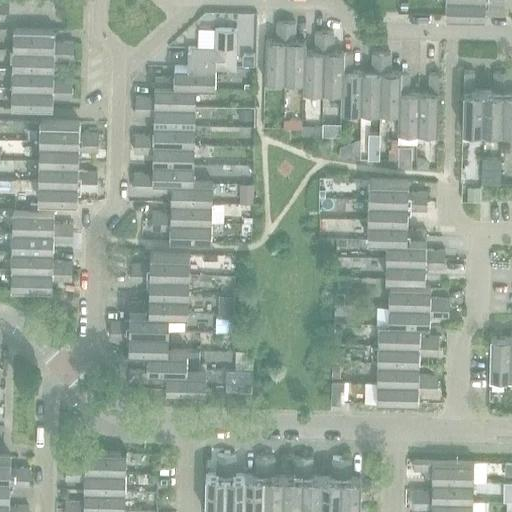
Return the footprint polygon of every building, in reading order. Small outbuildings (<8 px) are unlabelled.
[(504,3),(504,0),(446,0),(446,12),(485,13),(485,2),(504,3)] [(285,80),(286,19),(278,19),(277,39),(265,38),(264,79),(285,80)] [(305,49),(306,49),(306,39),(295,39),(295,20),(286,19),(285,80),(303,80),(304,80),(305,49)] [(13,47),(73,49),(74,40),(54,39),(55,28),(14,27),(13,47)] [(216,66),(215,67),(236,68),(236,28),(215,27),(215,46),(188,46),(187,65),(187,66),(216,66)] [(323,90),(324,30),(316,30),(315,49),(306,49),(305,49),(304,80),(303,80),(303,90),(323,90)] [(342,91),(343,50),(333,49),(333,30),(324,30),(323,90),(341,91),(342,91)] [(73,58),(73,49),(13,47),(13,66),(54,67),(54,57),(73,58)] [(361,110),(362,69),(351,69),(352,50),(343,50),(342,91),(341,91),(341,110),(361,110)] [(380,111),(381,51),(373,50),(372,70),(362,69),(361,110),(380,111)] [(399,111),(400,70),(390,70),(390,51),(381,51),(380,111),(398,111),(399,111)] [(187,66),(187,65),(175,64),(174,76),(155,75),(155,84),(196,85),(196,86),(215,87),(215,67),(216,66),(187,66)] [(53,78),(54,67),(13,66),(12,86),(72,87),(73,78),(53,78)] [(482,128),(484,89),(473,88),(474,69),(464,69),(462,127),(482,128)] [(418,131),(419,90),(408,90),(409,71),(400,70),(399,111),(398,111),(398,131),(418,131)] [(501,128),(503,70),(494,70),(494,89),(484,89),(482,128),(501,128)] [(511,89),(511,70),(503,70),(501,128),(511,128),(511,89)] [(419,90),(418,131),(438,132),(439,71),(430,71),(429,90),(419,90)] [(195,104),(196,86),(196,85),(155,84),(155,95),(135,94),(135,103),(195,104)] [(72,96),(72,87),(12,86),(12,106),(53,107),(53,96),(72,96)] [(195,124),(195,104),(135,103),(135,112),(154,112),(154,123),(195,124)] [(40,139),(98,140),(98,132),(79,131),(80,120),(40,119),(40,139)] [(194,143),(195,124),(154,123),(154,133),(134,132),(134,141),(194,143)] [(98,149),(98,140),(40,139),(39,158),(79,159),(79,149),(98,149)] [(194,162),(194,143),(134,141),(134,150),(153,151),(153,161),(194,162)] [(496,180),(497,154),(482,154),(481,180),(496,180)] [(78,169),(79,159),(39,158),(39,177),(97,179),(98,170),(78,169)] [(193,181),(193,180),(194,162),(153,161),(153,171),(133,171),(133,189),(153,189),(153,180),(193,181)] [(97,188),(97,179),(39,177),(38,197),(78,198),(78,187),(97,188)] [(369,198),(427,199),(427,190),(408,190),(408,178),(369,177),(369,198)] [(171,200),(212,201),(213,181),(193,180),(193,181),(153,180),(153,189),(171,190),(171,200)] [(427,208),(427,199),(369,198),(368,217),(407,218),(408,207),(427,208)] [(212,220),(212,201),(171,200),(171,210),(152,210),(152,218),(212,220)] [(13,229),(73,230),(73,222),(54,221),(54,210),(13,209),(13,229)] [(407,228),(407,218),(368,217),(368,237),(387,237),(387,236),(426,237),(426,228),(407,228)] [(211,240),(212,220),(152,218),(151,227),(170,228),(170,239),(211,240)] [(73,239),(73,230),(13,229),(12,248),(53,249),(53,239),(73,239)] [(426,247),(426,237),(387,236),(387,237),(386,256),(445,257),(445,248),(426,247)] [(53,259),(53,249),(12,248),(12,267),(72,269),(72,260),(53,259)] [(131,270),(189,272),(190,252),(151,251),(150,262),(131,261),(131,270)] [(444,266),(445,257),(386,256),(386,276),(425,276),(425,265),(444,266)] [(72,278),(72,269),(12,267),(11,287),(52,289),(52,277),(72,278)] [(189,291),(189,272),(131,270),(131,279),(150,280),(150,290),(189,291)] [(389,304),(449,306),(449,297),(430,296),(430,285),(390,284),(389,304)] [(188,311),(189,291),(150,290),(150,300),(130,300),(130,309),(169,310),(169,311),(188,311)] [(449,314),(449,306),(389,304),(389,322),(389,323),(420,324),(420,325),(429,325),(430,314),(449,314)] [(169,329),(169,311),(169,310),(130,309),(130,319),(110,319),(110,327),(169,329)] [(389,323),(389,322),(379,322),(378,342),(438,344),(439,335),(419,335),(420,325),(420,324),(389,323)] [(168,348),(168,347),(169,329),(110,327),(110,336),(129,337),(129,347),(168,348)] [(509,380),(511,336),(491,336),(489,380),(509,380)] [(438,353),(438,344),(378,342),(378,361),(419,363),(419,352),(438,353)] [(187,348),(168,347),(168,348),(129,347),(129,356),(148,356),(148,367),(187,368),(187,367),(187,348)] [(418,373),(419,363),(378,361),(377,381),(438,382),(438,374),(418,373)] [(206,367),(187,367),(187,368),(148,367),(147,376),(167,376),(166,388),(206,389),(206,367)] [(333,379),(333,401),(345,402),(346,380),(333,379)] [(437,391),(438,382),(377,381),(377,401),(418,402),(418,391),(437,391)] [(66,469),(126,470),(126,450),(85,449),(85,460),(66,460),(66,469)] [(0,474),(29,475),(30,466),(10,466),(11,454),(0,453),(0,474)] [(225,511),(227,453),(218,453),(217,472),(206,471),(205,511),(225,511)] [(244,511),(245,473),(235,472),(235,453),(227,453),(225,511),(244,511)] [(263,511),(265,454),(256,454),(255,473),(245,473),(244,511),(246,511),(245,511),(263,511)] [(282,511),(284,474),(273,473),(274,454),(265,454),(263,511),(282,511)] [(301,511),(303,455),(294,455),(294,474),(284,474),(282,511),(301,511)] [(320,511),(322,474),(312,474),(312,455),(303,455),(301,511),(320,511)] [(340,511),(342,456),(333,456),(332,475),(322,474),(320,511),(340,511)] [(342,456),(340,511),(360,511),(361,476),(350,475),(350,456),(342,456)] [(432,478),(473,479),(474,459),(414,458),(413,467),(433,468),(432,478)] [(125,489),(126,470),(66,469),(65,478),(85,478),(84,488),(125,489)] [(29,484),(29,475),(0,474),(0,493),(10,494),(10,483),(29,484)] [(473,499),(473,479),(432,478),(432,489),(413,488),(413,497),(473,499)] [(125,509),(125,489),(84,488),(84,499),(65,498),(65,507),(125,509)] [(9,504),(10,494),(0,493),(0,511),(28,511),(29,505),(9,504)] [(472,511),(473,499),(413,497),(412,506),(432,506),(431,511),(472,511)]
